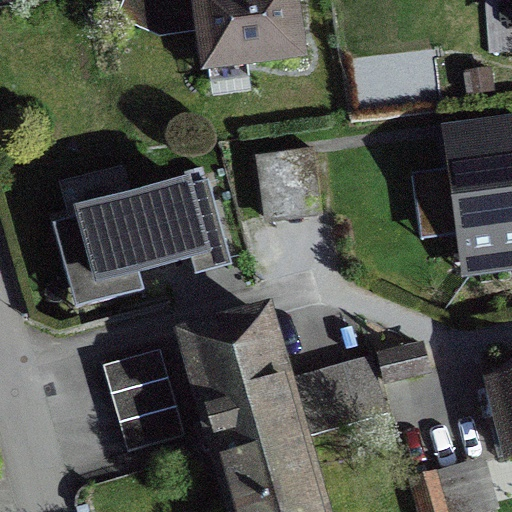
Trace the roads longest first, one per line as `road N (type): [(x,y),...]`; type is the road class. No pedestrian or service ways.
road 1 (residential): [(511,318),(464,328),(344,270),(4,360)]
road 2 (residential): [(4,360),(49,511)]
